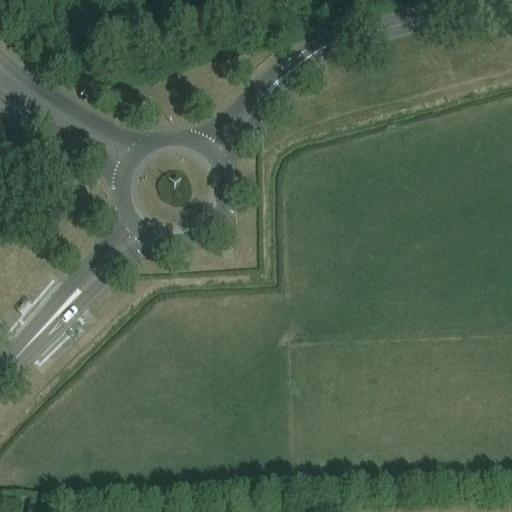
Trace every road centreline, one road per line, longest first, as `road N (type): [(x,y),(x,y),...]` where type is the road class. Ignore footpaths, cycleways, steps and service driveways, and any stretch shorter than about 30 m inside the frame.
road 1 (tertiary): [(205,153),(303,62),(481,1)]
road 2 (tertiary): [(0,369),(129,225)]
road 3 (tertiary): [(129,225),(158,244),(193,241),(207,231),(223,200),(205,153)]
road 4 (tertiary): [(126,165),(0,71)]
